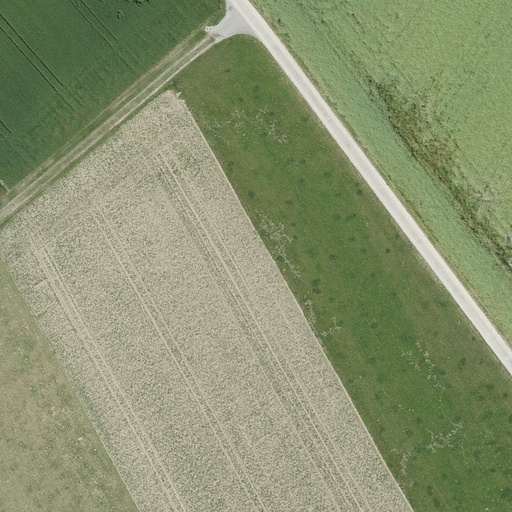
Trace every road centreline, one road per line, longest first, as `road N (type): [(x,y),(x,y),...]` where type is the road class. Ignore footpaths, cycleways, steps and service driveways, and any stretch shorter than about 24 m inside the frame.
road 1 (track): [(511,364),(237,0)]
road 2 (track): [(248,13),(0,213)]
